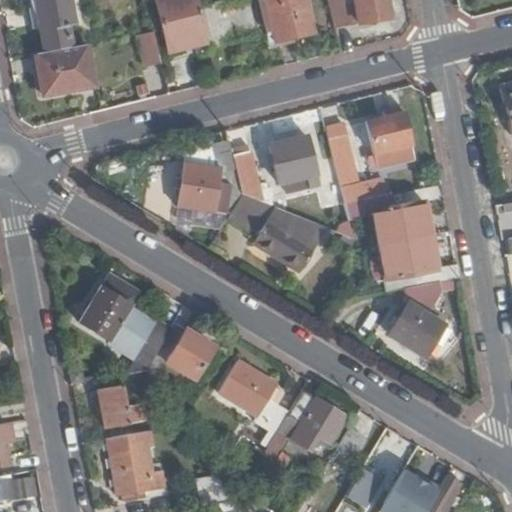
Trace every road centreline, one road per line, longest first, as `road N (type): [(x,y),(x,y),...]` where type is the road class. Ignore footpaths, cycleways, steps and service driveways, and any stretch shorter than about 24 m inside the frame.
road 1 (residential): [(511,469),(25,175)]
road 2 (residential): [(28,152),(440,52)]
road 3 (residential): [(511,437),(440,52)]
road 4 (residential): [(69,511),(8,186)]
